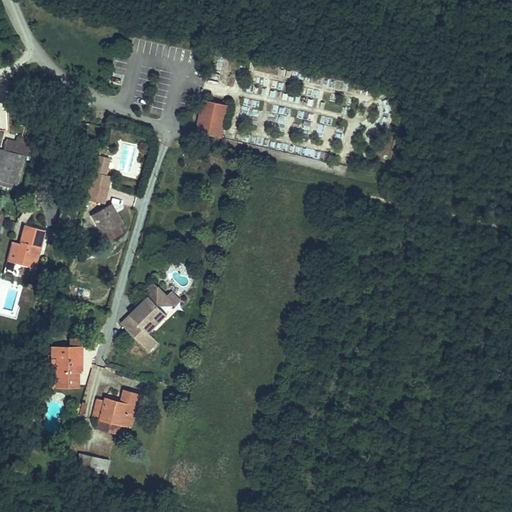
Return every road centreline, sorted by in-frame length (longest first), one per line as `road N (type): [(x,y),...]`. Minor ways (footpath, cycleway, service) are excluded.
road 1 (residential): [(9,0),(35,53),(87,96),(167,128),(340,170)]
road 2 (track): [(511,233),(213,164),(167,128)]
